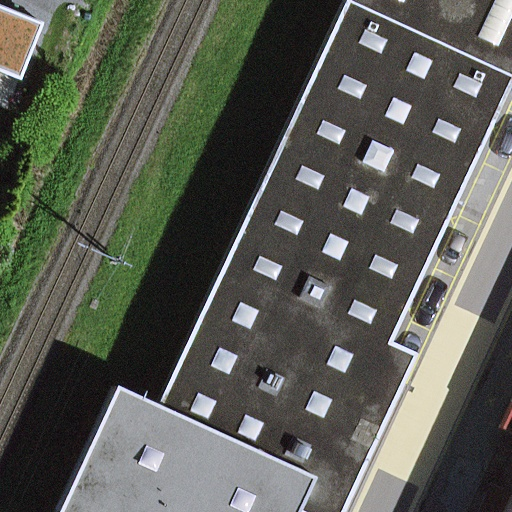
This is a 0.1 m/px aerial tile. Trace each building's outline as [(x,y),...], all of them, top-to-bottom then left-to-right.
[(511,0),(344,0),(154,408),(111,388),(53,511),(294,511),(306,487),(316,492),(385,344),(511,67),(511,0)] [(23,36),(46,45),(54,26),(31,17),(23,36)] [(0,68),(9,45),(0,41),(0,68)] [(294,511),(350,511),(421,360),(385,344),(316,492),(306,487),(294,511)] [(511,511),(511,400),(491,446),(511,456),(511,494),(503,511),(511,511)]
